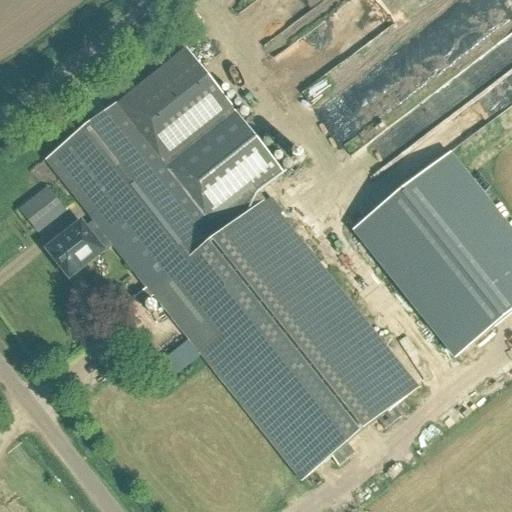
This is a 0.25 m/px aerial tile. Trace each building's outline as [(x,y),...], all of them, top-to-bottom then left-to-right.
[(260,33),(311,0),(254,0),(244,7),(260,33)] [(348,167),(332,145),(477,40),(452,6),(281,130),(322,186),(348,167)] [(283,173),(185,51),(46,163),(93,222),(88,227),(83,221),(47,249),(70,278),(105,249),(108,252),(113,247),(190,342),(193,339),(307,481),(420,390),(268,202),(265,205),(257,195),(283,173)] [(456,358),(511,313),(511,234),(450,157),(355,232),(456,358)] [(391,171),(371,186),(380,197),(400,183),(391,171)]
